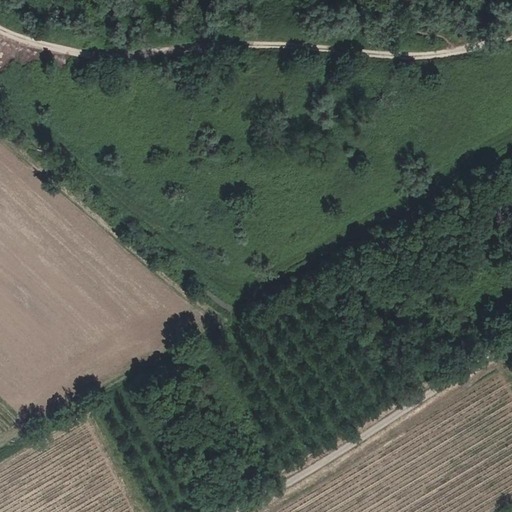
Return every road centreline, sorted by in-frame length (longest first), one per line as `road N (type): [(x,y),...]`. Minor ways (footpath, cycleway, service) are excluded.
road 1 (track): [(0,30),(47,48),(102,55),(261,43),(440,56),(511,35)]
road 2 (track): [(511,339),(234,511)]
